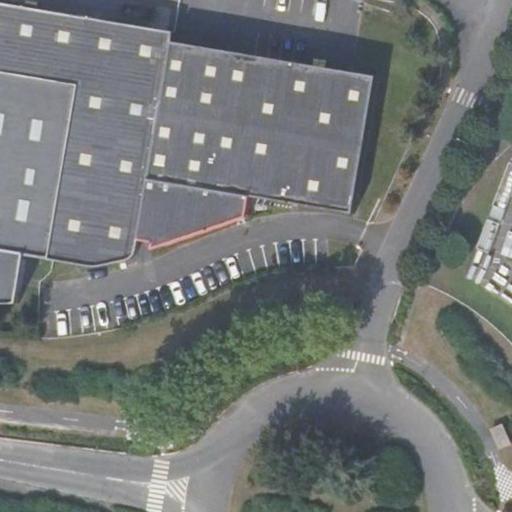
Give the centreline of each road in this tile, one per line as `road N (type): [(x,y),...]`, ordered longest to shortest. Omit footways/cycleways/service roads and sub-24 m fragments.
road 1 (unknown): [(395,246),(294,228),(46,304)]
road 2 (unclassified): [(346,399),(369,304),(463,96)]
road 3 (unclassified): [(201,497),(0,462)]
road 4 (unclassified): [(346,399),(307,397),(270,408),(214,460),(201,497)]
road 5 (unclassified): [(445,511),(433,463),(411,433),(346,399)]
